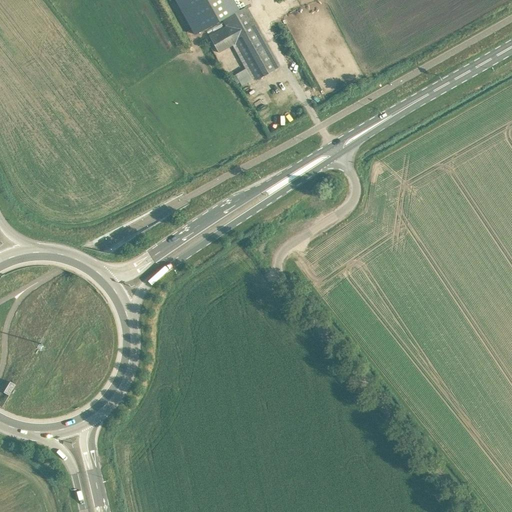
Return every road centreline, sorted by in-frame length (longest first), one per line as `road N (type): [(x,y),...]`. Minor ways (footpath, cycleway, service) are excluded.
road 1 (unclassified): [(485,511),(278,277),(290,244),(352,202),(355,184),(333,150)]
road 2 (primary): [(128,318),(151,280),(271,199),(282,182)]
road 3 (primary): [(333,150),(511,45)]
road 4 (primary): [(282,182),(133,271),(103,276)]
